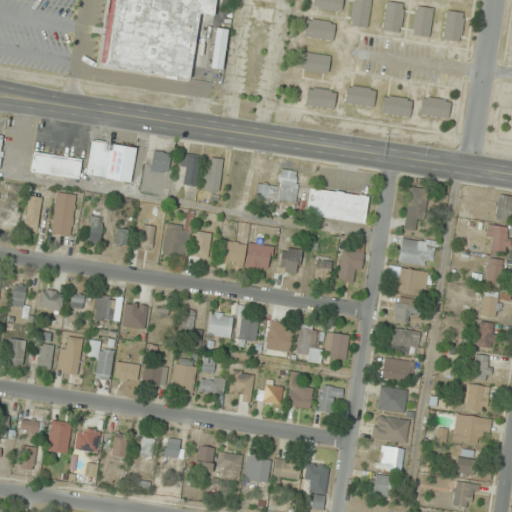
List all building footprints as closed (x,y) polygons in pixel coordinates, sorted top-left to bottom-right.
[(115,0),(105,64),(190,77),(200,14),(214,16),(216,0),(115,0)] [(342,0),(313,0),(312,8),(341,12),(342,0)] [(370,0),(352,0),(350,25),(368,27),(370,0)] [(383,30),(401,32),(404,3),(386,2),(383,30)] [(411,34),(429,37),(434,9),(416,6),(411,34)] [(464,13),(447,10),(442,39),(460,41),(464,13)] [(333,40),(335,22),(306,19),(304,37),(333,40)] [(217,28),(211,67),(222,69),(228,29),(217,28)] [(300,70),(329,73),(330,55),(301,52),(300,70)] [(375,89),(347,86),(345,103),(374,106),(375,89)] [(334,108),(336,90),(307,87),(305,105),(334,108)] [(411,99),(384,95),(381,114),(409,117),(411,99)] [(451,100),(421,97),(419,115),(448,118),(451,100)] [(86,176),(131,183),(136,147),(91,140),(86,176)] [(168,172),(169,152),(152,151),(151,172),(168,172)] [(82,159),(33,152),(31,172),(79,179),(82,159)] [(176,170),(187,176),(184,181),(191,185),(204,161),(187,152),(176,170)] [(219,192),(222,159),(205,157),(202,190),(219,192)] [(287,202),(288,197),(296,198),(299,172),(280,170),(278,186),(257,184),(256,198),(287,202)] [(369,195),(310,187),(306,216),(365,224),(369,195)] [(423,221),(427,189),(409,187),(404,229),(415,230),(416,220),(423,221)] [(52,234),(71,236),(75,195),(56,192),(52,234)] [(511,219),(511,196),(497,196),(497,219),(511,219)] [(17,208),(2,208),(2,229),(17,229),(17,208)] [(37,233),(39,217),(26,214),(23,230),(37,233)] [(103,218),(91,216),(87,241),(99,243),(103,218)] [(129,222),(118,220),(115,244),(126,245),(129,222)] [(185,257),(191,227),(168,222),(162,253),(185,257)] [(154,226),(143,225),(141,246),(152,247),(154,226)] [(511,226),(486,226),(486,240),(492,240),(492,251),(511,251),(511,226)] [(193,256),(208,258),(211,233),(196,231),(193,256)] [(219,263),(269,271),(273,247),(223,239),(219,263)] [(399,262),(432,266),(434,243),(401,240),(399,262)] [(355,251),(341,250),(340,281),(361,281),(362,244),(355,244),(355,251)] [(278,270),(299,273),(302,250),(282,247),(278,270)] [(330,280),(332,258),(316,257),(314,278),(330,280)] [(485,283),(502,285),(505,260),(488,258),(485,283)] [(429,272),(390,266),(388,277),(396,278),(394,290),(425,295),(429,272)] [(22,307),(26,286),(14,284),(10,305),(22,307)] [(479,314),(496,318),(502,295),(485,290),(479,314)] [(63,291),(41,291),(41,308),(63,308),(63,291)] [(84,295),(72,293),(71,307),(83,309),(84,295)] [(119,323),(123,299),(97,294),(93,318),(119,323)] [(417,313),(418,299),(395,298),(394,321),(409,322),(410,313),(417,313)] [(144,329),(147,305),(126,302),(123,326),(144,329)] [(168,315),(168,307),(157,307),(157,316),(168,315)] [(181,329),(193,330),(194,310),(182,309),(181,329)] [(208,336),(230,338),(232,315),(210,313),(208,336)] [(238,339),(256,342),(259,321),(241,318),(238,339)] [(265,350),(289,354),(294,325),(270,321),(265,350)] [(494,349),(497,324),(478,322),(475,346),(494,349)] [(319,360),(324,332),(300,328),(295,356),(319,360)] [(417,350),(419,331),(389,328),(387,347),(417,350)] [(346,359),(350,336),(328,332),(324,355),(346,359)] [(58,371),(77,374),(82,339),(64,336),(58,371)] [(6,363),(22,365),(25,340),(9,339),(6,363)] [(113,350),(105,349),(105,342),(89,340),(87,357),(97,358),(95,378),(110,380),(113,350)] [(51,367),(55,346),(42,343),(37,364),(51,367)] [(468,377),(488,381),(493,357),(472,353),(468,377)] [(190,392),(198,363),(178,358),(170,387),(190,392)] [(215,359),(203,358),(202,372),(215,373),(215,359)] [(408,381),(410,360),(383,358),(381,379),(408,381)] [(139,365),(116,361),(114,378),(136,381),(139,365)] [(142,383),(159,386),(162,367),(145,364),(142,383)] [(253,373),(231,371),(229,398),(251,400),(253,373)] [(312,406),(311,386),(300,386),(300,373),(288,373),(289,407),(312,406)] [(199,392),(223,393),(224,378),(199,377),(199,392)] [(280,403),(283,383),(264,380),(261,401),(280,403)] [(341,384),(317,390),(322,413),(334,410),(331,399),(343,396),(341,384)] [(465,411),(487,412),(489,386),(467,384),(465,411)] [(406,389),(379,387),(378,410),(405,411),(406,389)] [(487,419),(456,414),(452,440),(483,445),(487,419)] [(10,416),(0,415),(0,435),(8,436),(10,416)] [(372,438),(406,442),(409,420),(375,416),(372,438)] [(40,432),(40,420),(21,420),(21,433),(40,432)] [(98,455),(100,430),(77,428),(75,453),(98,455)] [(125,461),(129,434),(115,432),(110,458),(125,461)] [(140,454),(154,457),(157,439),(143,436),(140,454)] [(179,457),(179,442),(163,442),(163,457),(179,457)] [(33,469),(36,447),(22,446),(20,467),(33,469)] [(211,472),(214,448),(199,446),(195,470),(211,472)] [(404,448),(382,446),(380,469),(401,471),(404,448)] [(453,472),(470,477),(478,453),(461,448),(453,472)] [(239,480),(242,455),(219,452),(217,469),(224,470),(223,479),(239,480)] [(268,482),(271,459),(247,455),(244,479),(268,482)] [(299,481),(301,462),(276,459),(273,477),(299,481)] [(309,508),(324,509),(329,465),(306,463),(304,484),(312,484),(309,508)] [(389,497),(394,478),(373,473),(368,491),(389,497)] [(451,505),(472,509),(476,485),(455,481),(451,505)]
